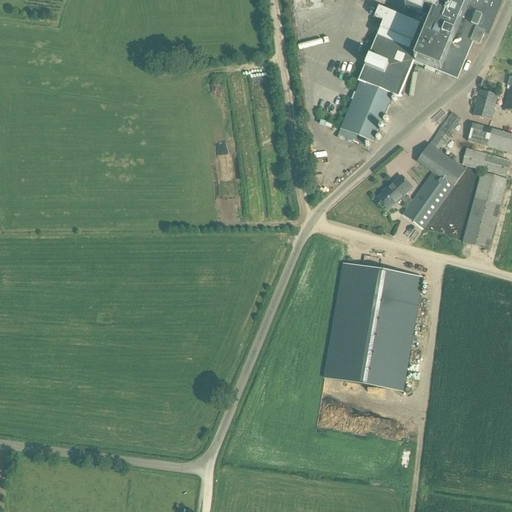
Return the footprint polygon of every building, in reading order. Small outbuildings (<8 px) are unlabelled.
[(359,84),(339,133),(371,146),(392,98),(398,101),(413,64),(435,73),(436,73),(457,82),(473,45),(480,48),(485,35),(489,37),(503,0),(410,0),(407,10),(424,17),(417,35),(383,23),(383,24),(381,23),(380,26),(382,27),(358,84),(359,84)] [(481,93),(474,117),(492,122),(498,98),(481,93)] [(451,115),(438,133),(447,140),(461,119),(452,114),(451,115)] [(245,125),(243,117),(234,119),(236,127),(245,125)] [(487,149),(492,131),(473,126),(468,144),(487,149)] [(511,136),(492,131),(487,149),(511,156),(511,136)] [(393,184),(377,199),(388,211),(401,199),(409,207),(403,216),(423,230),(466,171),(441,154),(447,144),(449,142),(447,140),(438,133),(430,145),(419,162),(434,172),(413,202),(406,194),(412,188),(403,178),(395,186),(393,184)] [(468,151),(463,166),(507,179),(511,163),(468,151)] [(258,203),(257,175),(243,175),(243,203),(258,203)] [(482,178),(463,247),(488,254),(507,184),(482,178)] [(422,279),(345,265),(325,378),(402,391),(422,279)]
